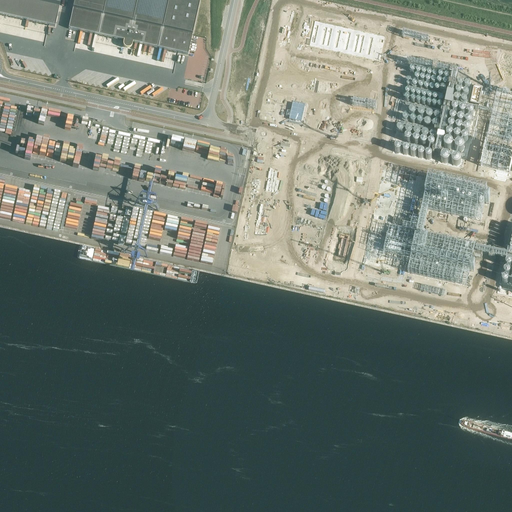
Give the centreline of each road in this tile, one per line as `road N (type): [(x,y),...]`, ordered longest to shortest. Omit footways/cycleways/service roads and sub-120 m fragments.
road 1 (unclassified): [(0,75),(207,123)]
road 2 (unclassified): [(234,0),(207,123)]
